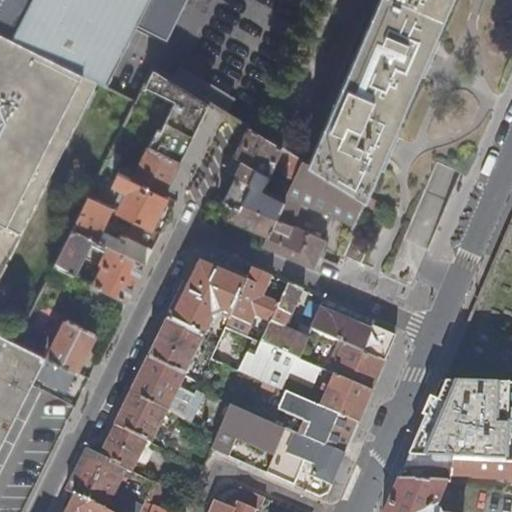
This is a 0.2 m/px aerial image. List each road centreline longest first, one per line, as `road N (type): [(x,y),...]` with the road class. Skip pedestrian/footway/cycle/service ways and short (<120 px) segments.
road 1 (residential): [(42,511),(183,238),(213,236),(436,336)]
road 2 (residential): [(436,336),(511,157)]
road 3 (residential): [(358,511),(436,336)]
road 4 (unknown): [(234,107),(197,232)]
